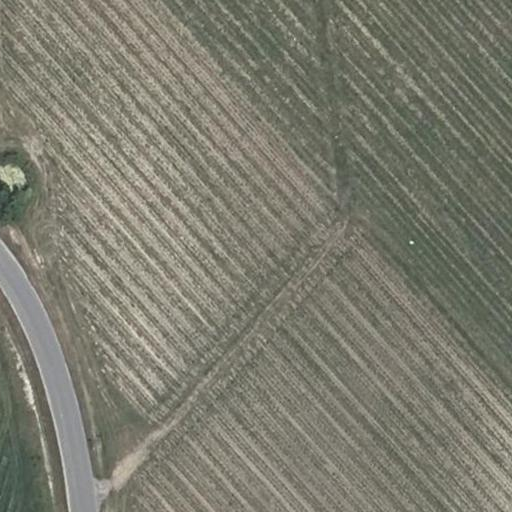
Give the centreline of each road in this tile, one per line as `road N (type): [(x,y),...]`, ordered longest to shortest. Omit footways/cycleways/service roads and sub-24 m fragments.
road 1 (track): [(1,0),(4,114),(114,451),(81,483)]
road 2 (residential): [(0,264),(80,451),(83,511)]
